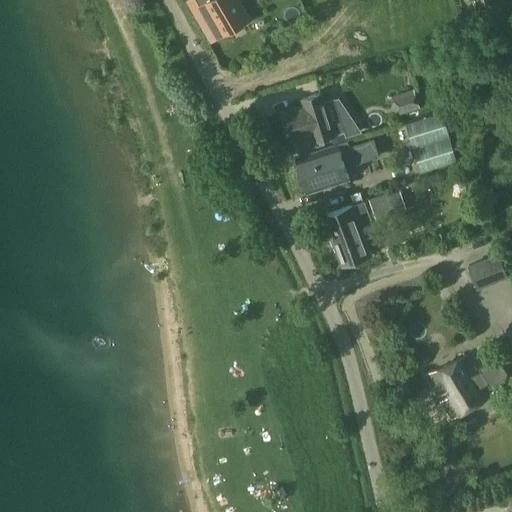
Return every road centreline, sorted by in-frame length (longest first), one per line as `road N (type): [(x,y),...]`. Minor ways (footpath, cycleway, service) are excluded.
road 1 (residential): [(383,511),(349,360),(266,180),(168,0)]
road 2 (track): [(320,291),(493,233)]
